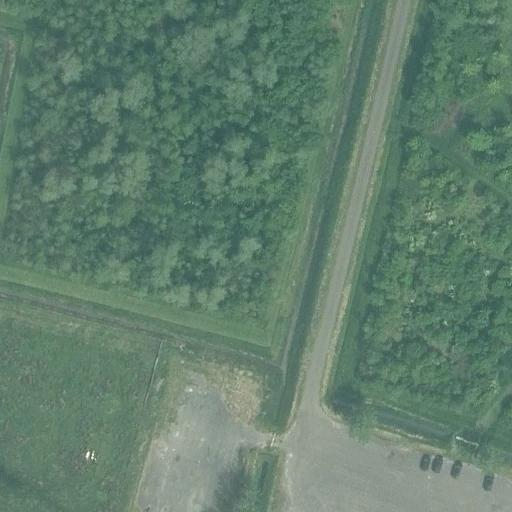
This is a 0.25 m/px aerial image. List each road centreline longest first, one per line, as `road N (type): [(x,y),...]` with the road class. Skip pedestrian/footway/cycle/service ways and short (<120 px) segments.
road 1 (unclassified): [(449,505),(302,450),(406,0)]
road 2 (track): [(449,505),(487,421),(511,397)]
